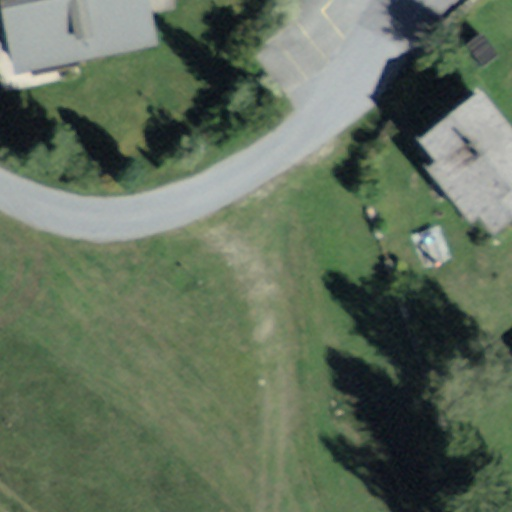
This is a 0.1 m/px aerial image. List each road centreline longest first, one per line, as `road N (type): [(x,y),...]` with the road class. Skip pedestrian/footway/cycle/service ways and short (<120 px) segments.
road 1 (residential): [(0,191),(97,219),(166,207),(231,181),(328,110),(407,0)]
road 2 (track): [(231,181),(276,321),(271,511)]
